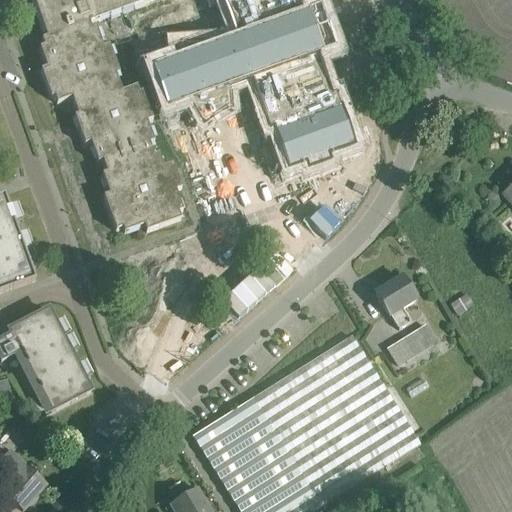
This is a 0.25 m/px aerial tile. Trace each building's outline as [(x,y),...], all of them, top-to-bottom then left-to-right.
[(43,0),(66,61),(70,60),(85,99),(80,101),(95,144),(100,142),(114,182),(110,183),(129,237),(156,227),(158,233),(182,225),(180,222),(179,218),(197,212),(182,170),(187,168),(168,117),(192,109),(193,112),(195,116),(202,128),(204,130),(206,130),(208,130),(229,117),(231,115),(231,113),(231,105),(230,100),(228,96),(252,87),(270,138),(274,137),(290,179),(308,172),(310,178),(333,170),(331,164),(358,154),(339,101),(334,103),(320,63),(325,61),(310,18),(305,20),(297,0),(220,0),(236,45),(213,53),(212,52),(211,51),(208,49),(207,49),(206,48),(178,51),(176,51),(175,53),(175,55),(175,61),(176,64),(177,66),(153,75),(135,24),(130,25),(121,0),(43,0)] [(511,186),(503,195),(511,205),(511,186)] [(0,294),(35,282),(4,196),(0,197),(0,294)] [(416,302),(412,296),(402,279),(375,296),(389,319),(390,318),(399,332),(411,324),(402,311),(416,302)] [(0,361),(1,364),(20,354),(50,414),(90,394),(48,312),(9,333),(11,337),(0,343),(0,361)] [(397,368),(435,344),(424,327),(386,350),(397,368)] [(351,338),(292,376),(192,439),(238,511),(317,511),(420,448),(351,338)] [(6,383),(0,384),(0,401),(10,399),(6,383)] [(2,495),(21,511),(23,511),(45,488),(25,470),(3,451),(0,453),(0,482),(7,489),(2,495)] [(209,511),(197,491),(169,508),(171,511),(209,511)]
